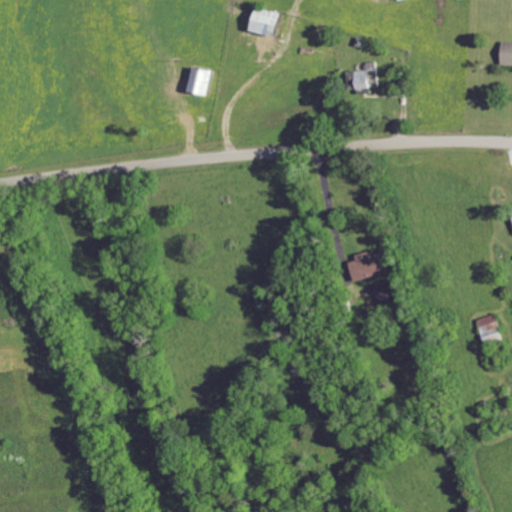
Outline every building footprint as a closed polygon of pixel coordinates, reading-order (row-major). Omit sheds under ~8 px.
[(280,12),(257,7),(252,30),(263,32),(260,45),(273,48),(280,12)] [(502,65),(511,64),(511,41),(503,41),(502,65)] [(371,87),(369,71),(375,70),(374,62),(365,63),(366,70),(356,71),(358,89),(371,87)] [(210,94),(214,69),(194,66),(190,91),(210,94)] [(351,262),(356,281),(391,271),(386,252),(372,256),(371,251),(357,255),(358,259),(351,262)] [(376,284),(382,304),(401,298),(395,277),(376,284)] [(478,320),(487,345),(504,339),(495,314),(478,320)]
